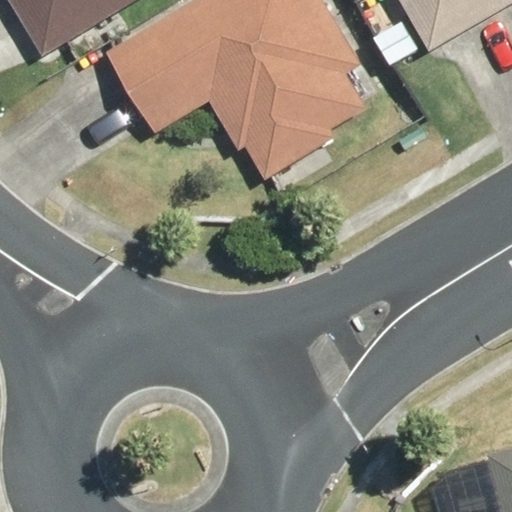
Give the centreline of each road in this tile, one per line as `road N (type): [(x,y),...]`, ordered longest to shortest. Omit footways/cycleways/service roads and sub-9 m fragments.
road 1 (residential): [(416,286),(301,488)]
road 2 (residential): [(0,254),(196,325)]
road 3 (residential): [(236,340),(416,286)]
road 4 (residential): [(48,389),(76,356),(112,333),(153,322),(196,325)]
road 5 (residential): [(236,340),(269,368),(292,404),(303,445),(301,488)]
road 6 (residential): [(48,389),(0,267)]
road 7 (residential): [(40,511),(30,471),(33,428),(48,389)]
